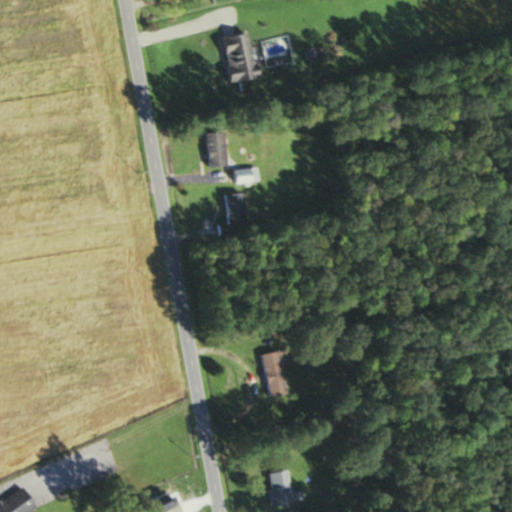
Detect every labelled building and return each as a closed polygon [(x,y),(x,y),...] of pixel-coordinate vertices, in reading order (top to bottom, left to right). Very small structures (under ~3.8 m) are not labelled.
[(251,77),(242,33),(215,38),(224,82),(251,77)] [(219,167),(219,132),(200,132),(200,167),(219,167)] [(254,182),(253,168),(227,170),(228,184),(254,182)] [(255,355),(264,398),(282,394),(274,352),(255,355)] [(288,504),(286,471),(261,473),(264,506),(288,504)] [(0,511),(24,511),(29,509),(15,488),(0,498),(0,511)] [(141,511),(159,511),(160,506),(168,507),(170,495),(144,492),(141,511)] [(90,511),(123,511),(118,494),(88,503),(90,511)]
